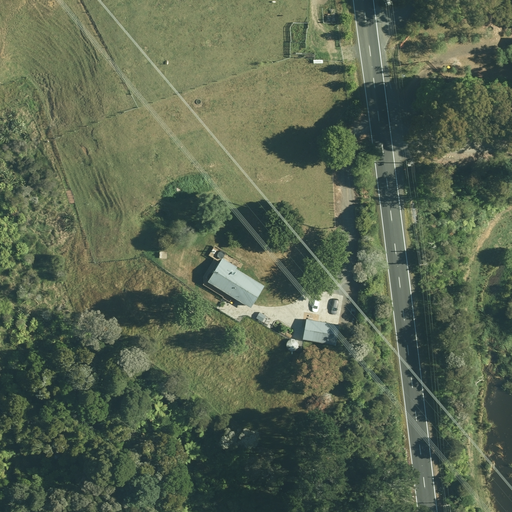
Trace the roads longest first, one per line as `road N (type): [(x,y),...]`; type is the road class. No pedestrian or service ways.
road 1 (unclassified): [(362,0),(426,511)]
road 2 (unknown): [(379,127),(511,119)]
